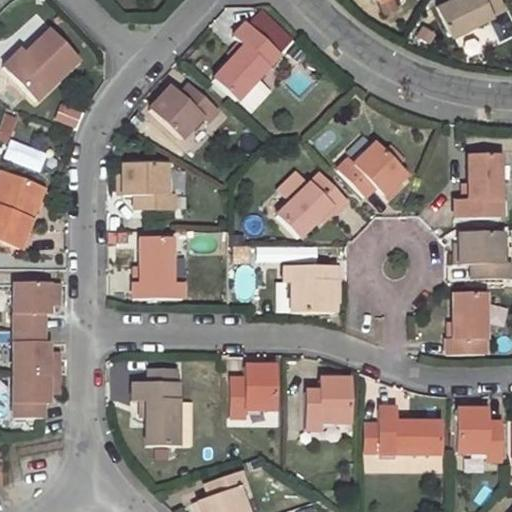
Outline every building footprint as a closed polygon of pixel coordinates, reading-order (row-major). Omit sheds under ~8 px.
[(453,0),(433,11),(448,39),(503,11),(497,0),(453,0)] [(236,106),(278,60),(245,29),(232,43),(236,47),(242,52),(231,64),(212,83),(236,106)] [(22,59),(4,76),(31,103),(73,62),(43,32),(20,56),(22,59)] [(231,64),(242,52),(236,47),(225,58),(231,64)] [(15,51),(0,65),(0,72),(4,76),(22,59),(20,56),(15,51)] [(146,120),(178,149),(198,127),(206,134),(216,122),(185,93),(175,105),(167,97),(155,110),(146,120)] [(155,110),(167,97),(162,93),(151,106),(155,110)] [(0,140),(9,118),(0,114),(0,140)] [(372,146),(350,167),(345,162),(335,172),(362,199),(372,189),(381,199),(403,177),(372,146)] [(498,219),(497,157),(467,157),(468,190),(468,205),(460,205),(453,205),(453,220),(498,219)] [(161,198),(161,168),(118,168),(118,198),(130,198),(130,213),(168,212),(168,198),(161,198)] [(167,169),(167,190),(183,190),(183,169),(167,169)] [(0,174),(0,244),(17,251),(28,222),(21,220),(33,187),(0,174)] [(317,219),(329,209),(334,214),(344,204),(317,175),(304,187),(291,174),(272,193),(286,206),(272,219),(295,242),(317,219)] [(28,222),(41,191),(33,187),(21,220),(28,222)] [(323,225),(334,214),(329,209),(317,219),(323,225)] [(500,265),(500,235),(457,235),(457,265),(469,265),(469,280),(509,280),(508,265),(500,265)] [(135,270),(135,287),(129,287),(129,301),(168,301),(167,240),(135,240),(135,270)] [(290,285),(290,315),(332,315),(332,285),(319,285),(319,269),(282,269),(282,284),(290,285)] [(12,284),(11,329),(41,329),(41,316),(47,316),(47,300),(56,300),(57,284),(12,284)] [(451,324),(451,341),(446,341),(446,357),(484,357),(483,295),(451,295),(451,324)] [(47,361),(47,345),(40,345),(41,329),(11,329),(11,375),(56,375),(56,361),(47,361)] [(242,408),(272,409),(273,366),(242,365),(242,379),(228,378),(228,417),(242,417),(242,408)] [(146,382),(173,382),(173,368),(146,368),(146,382)] [(126,381),(140,381),(141,375),(112,374),(112,401),(125,401),(126,381)] [(56,375),(11,375),(10,421),(40,421),(40,406),(47,406),(47,391),(56,391),(56,375)] [(316,422),(347,422),(347,379),(316,379),(316,391),(302,391),(302,429),(316,430),(316,422)] [(143,413),(143,444),(176,444),(175,382),(173,382),(146,382),(129,382),(129,398),(136,398),(143,398),(143,413)] [(406,422),(390,422),(390,416),(390,408),(374,408),(374,425),(375,451),(375,454),(438,455),(437,422),(406,422)] [(454,453),(482,453),(482,461),(497,461),(497,422),(483,422),(483,410),(454,409),(454,453)] [(375,451),(374,425),(362,425),(362,451),(375,451)] [(198,511),(244,511),(236,488),(243,486),(238,471),(202,483),(207,497),(194,501),(198,511)]
